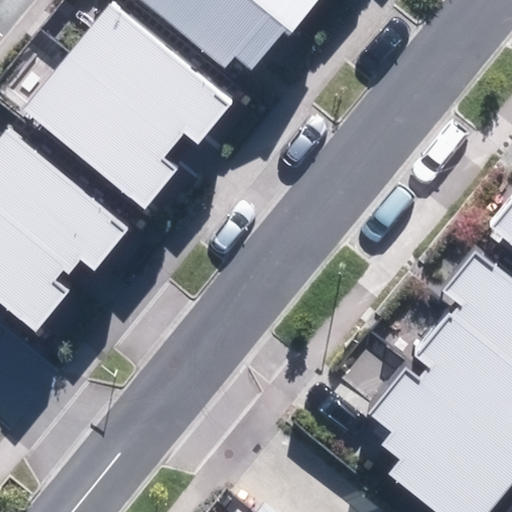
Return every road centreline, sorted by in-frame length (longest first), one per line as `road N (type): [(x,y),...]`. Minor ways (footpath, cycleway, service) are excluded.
road 1 (residential): [(179,366),(477,0)]
road 2 (residential): [(179,366),(356,511)]
road 3 (residential): [(0,369),(106,456)]
